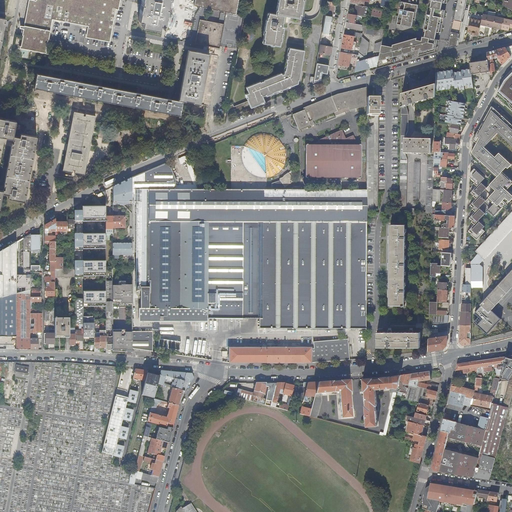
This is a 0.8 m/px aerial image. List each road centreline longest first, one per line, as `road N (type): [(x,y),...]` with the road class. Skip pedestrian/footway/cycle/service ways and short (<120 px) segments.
road 1 (residential): [(0,242),(113,177),(329,90)]
road 2 (residential): [(450,355),(465,137),(511,60)]
road 3 (residential): [(216,371),(319,371),(450,355)]
road 4 (residential): [(0,356),(216,371)]
road 5 (residential): [(329,90),(511,39)]
road 6 (residential): [(158,511),(185,417),(216,371)]
road 7 (residential): [(118,58),(52,49),(49,64),(114,75)]
road 8 (residential): [(450,355),(423,475)]
